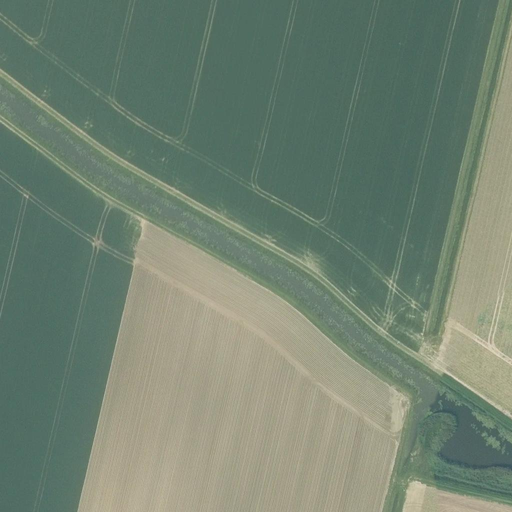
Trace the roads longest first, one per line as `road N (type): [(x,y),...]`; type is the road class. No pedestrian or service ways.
road 1 (track): [(511,504),(394,475),(412,397),(276,291),(99,192),(0,117)]
road 2 (track): [(0,73),(123,164),(306,271),(511,424)]
road 3 (track): [(502,0),(419,360)]
road 4 (track): [(511,19),(431,369)]
